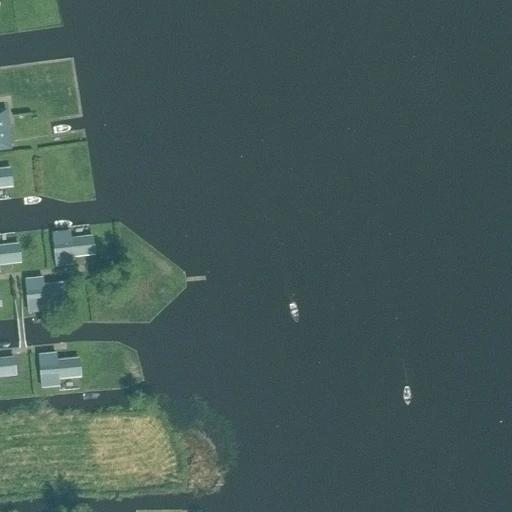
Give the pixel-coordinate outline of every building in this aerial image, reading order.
[(8,109),(0,110),(0,152),(12,151),(8,109)] [(0,190),(14,189),(11,168),(0,169),(0,190)] [(71,231),(52,233),(55,268),(75,266),(74,259),(95,256),(93,237),(72,239),(71,231)] [(0,274),(1,275),(0,267),(22,265),(20,244),(0,246),(0,274)] [(25,279),(28,313),(47,312),(46,305),(68,303),(67,283),(45,285),(44,277),(25,279)] [(57,355),(39,356),(42,387),(58,386),(57,379),(82,376),(81,360),(58,362),(57,355)] [(15,357),(0,358),(0,378),(17,377),(15,357)]
